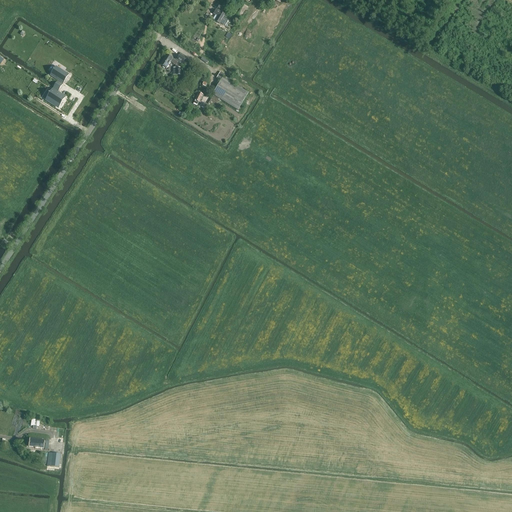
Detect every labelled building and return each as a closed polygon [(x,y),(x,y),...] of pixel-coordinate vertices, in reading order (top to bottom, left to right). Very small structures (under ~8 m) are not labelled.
[(232,6),(225,2),(222,6),(229,10),(232,6)] [(219,5),(216,9),(225,15),(228,10),(219,5)] [(225,16),(216,10),(214,14),(218,17),(215,22),(220,25),(221,24),(222,24),(224,24),(224,23),(226,21),(225,21),(225,19),(224,18),(225,16)] [(160,64),(166,69),(171,62),(176,65),(178,62),(166,54),(160,64)] [(184,62),(190,66),(192,62),(187,58),(186,58),(180,54),(176,60),(183,64),(184,62)] [(56,66),(50,76),(63,84),(69,75),(56,66)] [(213,95),(207,105),(215,110),(221,100),(238,111),(249,93),(223,77),(223,76),(219,74),(216,78),(221,81),(212,95),(213,95)] [(53,88),(47,97),(55,102),(54,104),(59,108),(65,98),(60,94),(59,97),(56,95),(57,93),(57,92),(58,91),(53,88)] [(32,419),(31,426),(33,426),(33,429),(36,429),(37,427),(39,427),(40,420),(32,419)] [(46,433),(31,431),(30,438),(45,440),(46,433)] [(30,438),(29,446),(44,448),(45,440),(30,438)] [(48,453),(47,466),(59,467),(61,454),(48,453)]
